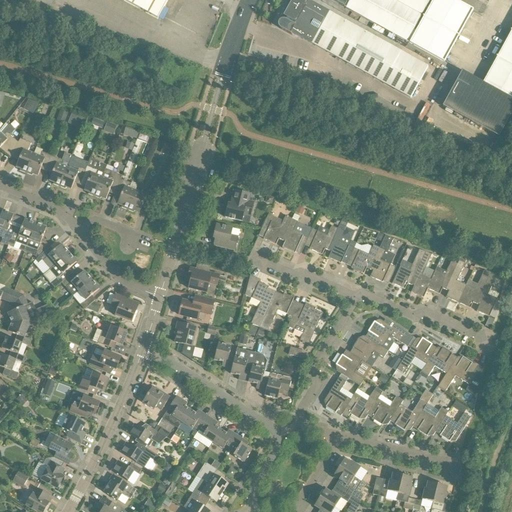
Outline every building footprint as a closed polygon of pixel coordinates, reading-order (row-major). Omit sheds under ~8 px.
[(123,0),(158,19),(168,0),(123,0)] [(307,0),(292,0),(291,0),(287,0),(285,6),(289,7),(285,14),(284,14),(283,16),(286,18),(285,20),(284,20),(283,19),(282,19),(281,20),(280,20),(279,21),(278,22),(278,23),(277,24),(277,25),(278,26),(278,27),(279,28),(279,29),(280,29),(292,35),(293,34),(384,84),(401,52),(357,28),(307,0)] [(423,22),(382,0),(330,0),(411,44),(423,22)] [(382,0),(423,22),(435,0),(382,0)] [(411,44),(444,62),(473,10),(454,0),(435,0),(423,22),(411,44)] [(511,30),(511,31),(498,57),(497,56),(496,57),(497,57),(483,83),(511,98),(511,30)] [(401,52),(384,84),(411,99),(428,67),(401,52)] [(511,113),(511,98),(483,83),(462,71),(461,72),(462,72),(443,107),(499,137),(511,113)] [(318,79),(310,77),(306,90),(314,93),(318,79)] [(60,111),(57,117),(66,121),(68,114),(60,111)] [(78,116),(76,120),(78,125),(83,127),(86,119),(78,116)] [(7,122),(4,126),(0,130),(0,148),(2,146),(12,154),(18,143),(10,136),(16,129),(7,122)] [(104,131),(106,132),(108,128),(115,131),(116,127),(107,123),(104,131)] [(123,127),(121,134),(136,140),(139,132),(123,127)] [(26,173),(34,154),(28,152),(31,144),(20,139),(18,143),(12,154),(20,157),(16,167),(21,169),(20,171),(26,173)] [(125,149),(132,151),(134,145),(127,142),(125,149)] [(36,148),(34,154),(26,173),(32,176),(33,174),(38,176),(42,166),(48,169),(53,157),(42,152),(43,151),(36,148)] [(60,187),(67,168),(72,156),(66,154),(63,161),(53,157),(48,169),(53,171),(49,181),(54,183),(54,184),(60,187)] [(95,197),(107,166),(99,162),(96,170),(87,166),(85,170),(86,170),(83,178),(83,179),(88,181),(84,191),(89,193),(89,194),(95,197)] [(74,170),(67,168),(60,187),(66,189),(66,188),(71,190),(75,180),(81,182),(83,179),(83,178),(86,170),(85,170),(75,166),(74,170)] [(112,172),(113,168),(107,166),(95,197),(101,199),(101,198),(106,200),(110,190),(116,192),(121,180),(122,176),(112,172)] [(131,184),(121,180),(116,192),(122,194),(118,204),(123,206),(122,208),(128,210),(136,191),(138,185),(132,183),(131,184)] [(142,194),(136,191),(128,210),(134,212),(135,211),(140,213),(144,203),(150,206),(155,194),(144,189),(142,194)] [(240,193),(239,199),(232,198),(231,205),(228,204),(225,218),(249,223),(254,203),(248,201),(249,196),(240,193)] [(267,197),(265,203),(272,205),(274,198),(267,197)] [(302,216),(305,209),(299,206),(296,213),(302,216)] [(9,245),(16,227),(10,225),(14,215),(2,211),(1,214),(0,217),(0,228),(7,232),(3,243),(9,245)] [(269,215),(267,219),(264,225),(259,236),(264,238),(264,239),(276,245),(279,239),(282,240),(292,219),(286,216),(283,222),(269,215)] [(298,222),(292,219),(282,240),(285,242),(282,248),(295,254),(295,253),(301,255),(305,245),(306,244),(310,235),(313,229),(298,222)] [(21,229),(16,227),(9,245),(14,247),(16,243),(22,245),(20,251),(24,253),(36,224),(25,220),(21,229)] [(348,223),(342,220),(338,229),(344,232),(348,223)] [(39,256),(50,247),(46,242),(42,241),(47,228),(36,224),(24,253),(35,257),(37,254),(39,256)] [(216,225),(213,238),(215,239),(213,246),(235,251),(238,237),(231,235),(233,229),(216,225)] [(310,235),(305,245),(311,248),(310,249),(322,255),(325,249),(328,251),(338,229),(332,226),(330,230),(320,226),(318,232),(313,229),(310,235)] [(344,232),(338,229),(328,251),(331,252),(329,258),(341,264),(341,263),(346,266),(354,248),(348,245),(350,240),(342,237),(344,232)] [(377,238),(377,241),(382,243),(385,237),(379,234),(377,238)] [(395,256),(388,253),(394,239),(386,236),(385,237),(382,243),(380,248),(370,270),(373,271),(370,277),(383,283),(383,282),(388,285),(396,268),(391,265),(395,256)] [(54,251),(50,247),(39,256),(43,261),(39,264),(47,272),(69,254),(61,245),(54,251)] [(361,251),(354,248),(346,266),(352,268),(351,268),(364,274),(367,268),(370,270),(380,248),(374,245),(371,250),(363,246),(361,251)] [(426,252),(423,259),(411,285),(414,287),(411,293),(424,298),(428,289),(432,281),(431,280),(422,276),(432,255),(426,252)] [(62,283),(73,273),(69,269),(77,263),(69,254),(47,272),(44,275),(51,284),(47,288),(51,292),(62,283)] [(4,260),(9,264),(10,265),(10,264),(14,259),(8,255),(4,260)] [(416,256),(410,271),(400,266),(392,284),(405,290),(408,284),(411,285),(423,259),(416,256)] [(451,261),(445,275),(435,271),(431,280),(432,281),(428,289),(440,294),(443,288),(446,290),(458,264),(451,261)] [(458,303),(466,285),(457,281),(465,264),(459,261),(458,264),(446,290),(449,291),(446,297),(458,303)] [(190,268),(188,277),(191,278),(189,289),(207,293),(209,283),(217,285),(220,276),(209,273),(210,267),(197,264),(196,270),(190,268)] [(73,273),(62,283),(66,288),(73,296),(79,292),(92,280),(84,272),(77,278),(73,273)] [(482,275),(478,285),(475,290),(466,285),(458,303),(471,309),(473,303),(476,304),(488,278),(482,275)] [(261,281),(250,276),(246,291),(245,296),(261,303),(251,324),(260,328),(276,292),(268,289),(269,287),(260,283),(261,281)] [(497,299),(487,295),(494,281),(493,280),(488,278),(476,304),(480,306),(477,312),(489,317),(497,300),(497,299)] [(93,303),(94,302),(96,300),(92,296),(99,289),(92,280),(79,292),(86,301),(80,305),(85,310),(93,303)] [(5,287),(0,284),(0,300),(1,299),(10,303),(14,292),(5,288),(5,287)] [(23,295),(14,292),(10,303),(15,304),(17,310),(8,314),(12,323),(31,322),(54,312),(49,305),(37,310),(34,302),(28,305),(23,295)] [(283,296),(276,292),(260,328),(268,332),(278,310),(292,317),(293,317),(298,306),(292,303),(294,299),(284,294),(283,296)] [(116,295),(112,306),(118,309),(116,316),(132,322),(137,310),(129,307),(132,301),(116,295)] [(182,301),(179,315),(198,320),(200,312),(211,315),(214,301),(195,296),(193,303),(182,301)] [(93,303),(85,310),(97,315),(101,306),(93,303)] [(304,309),(298,306),(293,317),(292,317),(288,327),(295,330),(296,326),(305,330),(300,340),(309,344),(323,314),(315,310),(316,309),(306,304),(304,309)] [(366,337),(389,351),(394,343),(390,338),(391,337),(408,347),(414,338),(386,320),(384,322),(380,320),(378,324),(375,322),(368,332),(369,332),(366,337)] [(15,341),(22,344),(29,346),(31,341),(25,338),(31,322),(12,323),(8,332),(17,336),(15,341)] [(178,323),(175,334),(177,335),(175,343),(184,345),(183,348),(192,351),(198,328),(178,323)] [(216,328),(209,326),(207,333),(215,335),(216,328)] [(252,326),(248,334),(254,337),(258,329),(252,326)] [(102,332),(98,343),(114,349),(116,343),(122,346),(127,333),(111,327),(109,334),(102,332)] [(257,334),(263,337),(265,331),(260,328),(257,334)] [(239,344),(246,345),(248,337),(241,335),(239,344)] [(353,348),(350,353),(362,361),(371,367),(379,355),(384,358),(389,351),(366,337),(365,336),(362,340),(359,338),(353,348)] [(11,352),(9,358),(16,360),(16,361),(22,363),(23,363),(25,357),(18,355),(22,344),(15,341),(6,338),(2,349),(11,352)] [(416,339),(397,370),(404,374),(415,358),(426,365),(437,348),(432,345),(422,339),(420,342),(416,339)] [(232,369),(235,357),(229,356),(231,347),(219,344),(214,360),(223,362),(222,366),(232,369)] [(121,358),(105,352),(106,350),(100,347),(98,348),(96,349),(91,363),(90,367),(107,373),(109,368),(116,370),(121,358)] [(302,350),(290,347),(288,355),(300,358),(302,350)] [(239,380),(248,382),(253,366),(256,353),(237,348),(235,357),(232,369),(231,374),(239,376),(239,380)] [(437,348),(426,365),(421,372),(428,377),(435,367),(446,374),(457,358),(452,355),(452,354),(443,348),(441,351),(437,348)] [(339,367),(337,371),(360,386),(365,380),(364,379),(371,367),(362,361),(350,353),(346,351),(341,358),(336,365),(339,367)] [(16,360),(9,358),(0,354),(0,367),(5,369),(3,375),(16,380),(19,374),(17,374),(22,363),(16,361),(16,360)] [(473,363),(463,357),(461,360),(457,358),(446,374),(438,387),(445,392),(456,376),(469,385),(465,391),(477,399),(484,370),(479,367),(479,366),(473,363)] [(389,368),(396,372),(402,362),(396,358),(389,368)] [(266,391),(270,375),(263,373),(265,368),(253,366),(248,382),(257,385),(256,388),(266,391)] [(58,370),(51,368),(48,375),(55,377),(58,370)] [(87,370),(80,390),(96,396),(98,390),(104,393),(109,380),(93,374),(94,373),(87,370)] [(292,379),(271,374),(270,375),(266,391),(265,396),(278,399),(280,391),(288,393),(292,379)] [(377,381),(385,385),(388,379),(380,375),(377,381)] [(340,416),(342,415),(351,401),(338,393),(346,382),(339,378),(324,402),(328,404),(326,407),(336,414),(336,413),(340,416)] [(414,383),(407,379),(404,384),(411,388),(414,383)] [(55,383),(48,380),(42,395),(50,397),(55,383)] [(152,388),(143,403),(154,410),(156,407),(162,411),(170,397),(155,388),(154,390),(152,388)] [(413,412),(401,405),(391,421),(395,424),(395,425),(405,431),(407,428),(411,430),(413,427),(423,411),(434,394),(427,390),(413,412)] [(1,397),(5,400),(11,394),(7,391),(1,397)] [(355,394),(351,401),(342,415),(347,418),(350,414),(359,420),(362,417),(366,419),(368,416),(381,396),(380,395),(374,391),(369,398),(367,402),(355,394)] [(16,400),(22,407),(29,401),(22,394),(16,400)] [(392,403),(381,396),(368,416),(373,419),(372,419),(382,425),(384,422),(388,425),(391,421),(401,405),(403,401),(396,397),(392,403)] [(75,402),(71,413),(86,419),(88,413),(95,416),(100,403),(84,397),(81,404),(75,402)] [(177,397),(168,410),(174,414),(172,416),(182,423),(191,410),(186,407),(188,403),(177,397)] [(452,407),(458,411),(462,405),(456,401),(452,407)] [(434,419),(423,411),(413,427),(418,430),(427,436),(429,433),(433,436),(436,432),(446,416),(449,412),(442,408),(434,419)] [(196,414),(191,410),(182,423),(192,429),(193,430),(194,427),(199,430),(207,419),(202,416),(203,413),(198,410),(196,414)] [(458,423),(446,416),(436,432),(441,435),(440,436),(450,442),(452,439),(456,441),(471,418),(464,413),(458,423)] [(85,424),(68,416),(62,428),(69,432),(66,437),(81,444),(86,433),(82,431),(85,424)] [(212,422),(207,419),(199,430),(204,434),(203,436),(213,443),(221,430),(216,427),(218,423),(213,420),(212,422)] [(129,434),(137,439),(135,442),(140,445),(146,448),(147,446),(150,447),(154,441),(151,440),(154,436),(156,438),(159,433),(149,426),(146,431),(135,424),(129,434)] [(191,436),(195,438),(199,430),(194,427),(193,430),(192,429),(191,431),(192,431),(194,432),(191,436)] [(227,433),(221,430),(213,443),(223,449),(225,447),(230,450),(237,439),(232,436),(234,433),(229,430),(227,433)] [(73,446),(56,437),(49,449),(57,453),(54,458),(63,463),(68,465),(74,455),(69,452),(73,446)] [(33,439),(30,445),(37,449),(40,443),(33,439)] [(237,439),(230,450),(235,453),(233,456),(244,463),(252,450),(247,446),(249,443),(244,440),(242,442),(237,439)] [(127,443),(121,453),(145,468),(151,459),(155,462),(159,457),(146,448),(140,445),(137,449),(127,443)] [(65,469),(61,467),(63,463),(54,458),(46,460),(43,465),(39,463),(32,475),(41,480),(57,489),(64,476),(62,475),(65,469)] [(339,468),(355,477),(361,468),(351,462),(350,463),(345,459),(339,468)] [(119,461),(112,471),(128,481),(134,472),(139,475),(142,470),(132,463),(129,468),(119,461)] [(208,464),(204,469),(208,472),(202,480),(223,493),(229,484),(223,480),(226,476),(208,464)] [(339,481),(341,482),(350,488),(346,494),(351,497),(359,502),(363,497),(353,490),(359,480),(355,477),(339,468),(334,476),(340,480),(339,481)] [(18,472),(13,481),(23,487),(29,478),(18,472)] [(390,480),(387,491),(390,492),(398,494),(403,476),(393,474),(391,480),(390,480)] [(137,490),(113,475),(104,490),(105,491),(104,493),(118,501),(122,494),(131,500),(137,490)] [(183,480),(178,476),(174,482),(179,485),(183,480)] [(415,500),(409,498),(412,485),(411,485),(412,478),(403,476),(398,494),(397,501),(406,503),(414,505),(415,500)] [(172,481),(169,479),(165,480),(162,484),(168,487),(172,481)] [(202,480),(198,487),(193,494),(208,503),(210,499),(216,503),(223,493),(202,480)] [(422,500),(433,502),(438,485),(428,482),(426,489),(425,489),(422,500)] [(173,483),(169,488),(174,491),(177,486),(173,483)] [(164,494),(166,488),(159,485),(157,492),(164,494)] [(446,499),(447,494),(446,494),(447,487),(438,485),(433,502),(444,505),(443,511),(445,511),(449,511),(452,501),(446,499)] [(34,494),(33,493),(26,506),(36,511),(44,511),(49,503),(47,501),(50,496),(37,488),(34,494)] [(335,508),(341,498),(332,492),(331,493),(325,489),(320,498),(335,508)] [(193,494),(184,508),(189,511),(190,511),(210,511),(211,511),(205,508),(208,503),(193,494)] [(104,497),(97,508),(102,511),(101,511),(125,511),(122,509),(104,497)] [(332,511),(335,508),(320,498),(314,506),(320,510),(319,511),(320,511),(332,511)] [(144,506),(152,511),(157,503),(149,499),(144,506)] [(171,502),(166,499),(163,504),(168,507),(171,502)]
